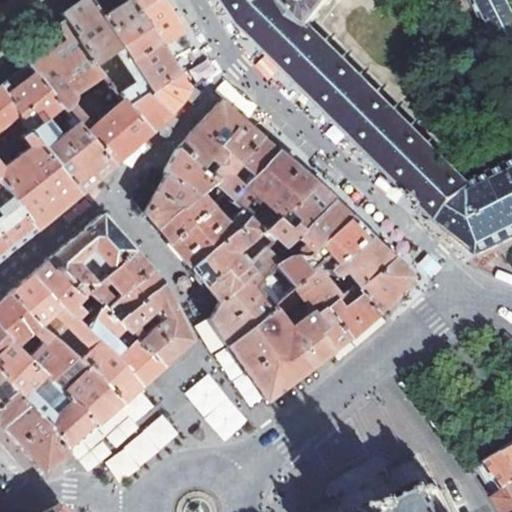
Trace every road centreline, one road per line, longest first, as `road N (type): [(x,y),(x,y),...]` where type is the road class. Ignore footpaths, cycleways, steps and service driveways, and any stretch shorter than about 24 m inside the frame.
road 1 (residential): [(227,481),(376,363)]
road 2 (residential): [(376,363),(479,511)]
road 3 (residential): [(134,505),(20,486),(0,469)]
